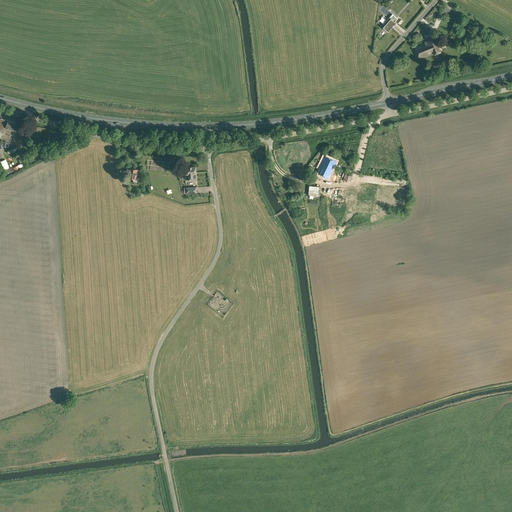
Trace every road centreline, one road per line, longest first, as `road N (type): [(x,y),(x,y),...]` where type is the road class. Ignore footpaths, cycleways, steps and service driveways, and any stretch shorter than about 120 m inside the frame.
road 1 (unclassified): [(176,511),(150,379),(158,346),(217,255),(206,147)]
road 2 (unclassified): [(206,147),(391,115)]
road 3 (primary): [(388,103),(204,127)]
road 4 (unclassified): [(206,147),(126,145),(28,116)]
road 5 (primary): [(204,127),(30,106)]
road 6 (primary): [(511,75),(388,103)]
road 7 (unclassified): [(391,115),(511,89)]
road 8 (unclassified): [(388,103),(385,59),(436,0)]
